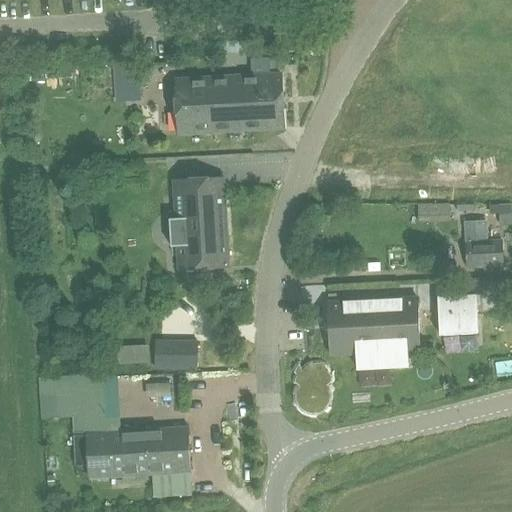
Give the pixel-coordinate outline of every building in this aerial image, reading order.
[(260,40),(218,43),(218,53),(260,51),(260,40)] [(281,74),(175,80),(178,134),(285,127),(281,74)] [(175,219),(169,219),(171,247),(177,247),(178,270),(229,267),(224,178),(173,181),(175,219)] [(511,214),(511,208),(498,210),(500,225),(511,223),(511,214)] [(486,221),(465,222),(467,267),(503,265),(502,241),(487,242),(486,221)] [(393,247),(393,236),(367,237),(367,247),(393,247)] [(429,274),(411,275),(412,296),(430,295),(429,274)] [(457,296),(438,297),(440,335),(478,333),(476,295),(483,294),(482,280),(457,281),(457,296)] [(417,299),(327,303),(330,353),(355,352),(356,369),(409,366),(408,349),(420,349),(417,299)] [(156,341),(156,369),(196,370),(196,341),(156,341)] [(292,379),(292,383),(292,384),(293,384),(293,383),(294,383),(295,381),(298,384),(295,387),(294,390),(293,394),(292,394),(293,394),(293,395),(294,395),(294,394),(294,400),(295,405),(295,406),(296,406),(296,405),(302,413),(303,413),(306,415),(310,416),(313,417),(314,417),(314,416),(313,416),(317,417),(318,417),(318,416),(318,415),(318,414),(317,414),(320,413),(323,411),(326,410),(328,407),(331,409),(332,408),(332,407),(333,406),(332,405),(331,405),(330,405),(332,402),(333,398),(333,395),(333,392),(332,389),(333,388),(333,389),(334,389),(334,388),(333,385),(332,382),(333,382),(333,381),(334,380),(334,379),(334,369),(334,368),(333,368),(331,371),(330,368),(329,366),(327,364),(325,362),(326,362),(326,361),(325,361),(323,360),(320,359),(317,359),(315,359),(312,360),(312,359),(308,361),(304,364),(301,367),(298,370),(295,373),(294,376),(292,379)] [(291,370),(291,371),(292,371),(293,371),(296,367),(299,362),(299,361),(299,360),(298,360),(297,360),(297,361),(293,365),(291,370)] [(104,373),(38,378),(40,395),(71,393),(73,432),(74,432),(74,436),(109,433),(107,411),(106,411),(104,373)] [(74,436),(70,436),(72,466),(85,465),(86,480),(104,479),(103,465),(111,464),(112,478),(191,472),(187,427),(109,433),(74,436)]
